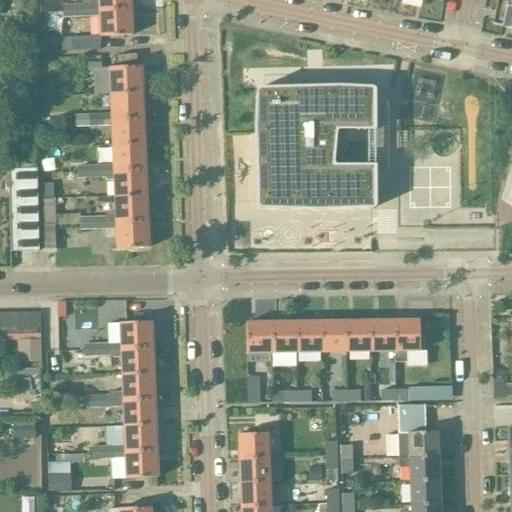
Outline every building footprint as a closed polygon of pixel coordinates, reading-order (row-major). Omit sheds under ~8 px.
[(30,4),(27,0),(15,0),(12,2),(18,12),(30,4)] [(82,0),(82,5),(90,5),(90,11),(99,11),(131,10),(131,8),(130,0),(82,0)] [(511,0),(497,0),(492,25),(511,29),(511,0)] [(82,5),(76,6),(77,18),(91,17),(90,11),(90,5),(82,5)] [(63,6),(62,6),(62,12),(63,18),(77,18),(76,6),(63,6)] [(131,10),(99,11),(99,17),(100,37),(132,36),(131,10)] [(0,56),(10,53),(6,42),(0,43),(0,56)] [(101,64),(87,64),(88,75),(93,75),(102,75),(109,74),(110,95),(142,94),(141,67),(101,69),(101,64)] [(317,211),(372,208),(373,208),(374,207),(375,206),(375,204),(375,165),(340,165),(340,130),(374,130),(374,91),(374,90),(374,89),(373,88),(372,88),(372,87),(370,87),(338,86),(259,88),(258,88),(257,89),(256,89),(256,90),(255,91),(255,92),(254,123),(256,205),(256,207),(257,208),(258,209),(259,209),(260,209),(317,211)] [(142,94),(110,95),(111,115),(111,120),(143,120),(143,119),(142,94)] [(89,115),(75,116),(75,121),(75,128),(89,128),(89,115)] [(103,115),(89,115),(89,128),(103,127),(103,121),(103,115)] [(143,120),(111,120),(111,127),(112,146),(144,145),(143,120)] [(144,145),(112,146),(113,159),(113,166),(113,172),(145,171),(144,145)] [(90,166),(76,167),(77,173),(77,180),(91,179),(90,166)] [(98,166),(90,166),(91,179),(105,179),(105,172),(105,166),(98,166)] [(39,252),(38,169),(10,170),(11,252),(39,252)] [(113,172),(105,172),(105,179),(105,181),(113,181),(114,197),(146,196),(145,171),(113,172)] [(115,216),(107,216),(107,218),(107,219),(107,223),(115,223),(147,222),(146,196),(114,197),(115,216)] [(54,199),(42,200),(43,225),(55,225),(55,216),(54,199)] [(93,218),(79,218),(79,219),(79,224),(79,225),(79,228),(79,230),(93,230),(93,218)] [(107,218),(93,218),(93,230),(107,230),(107,223),(107,219),(107,218)] [(147,222),(115,223),(115,229),(115,235),(116,249),(148,248),(147,222)] [(18,313),(7,313),(7,335),(18,335),(18,313)] [(29,313),(18,313),(18,335),(29,335),(29,313)] [(40,313),(29,313),(29,335),(40,334),(40,313)] [(393,321),(368,322),(369,353),(393,353),(393,321)] [(418,321),(393,321),(393,353),(394,353),(394,364),(401,364),(406,364),(406,367),(423,367),(426,367),(426,352),(423,352),(418,352),(418,321)] [(153,322),(120,323),(120,349),(154,348),(153,322)] [(319,322),(295,323),(295,354),(320,354),(319,322)] [(344,322),(319,322),(320,354),(344,353),(344,322)] [(368,322),(344,322),(344,353),(369,353),(368,322)] [(270,323),(245,324),(245,355),(245,363),(270,363),(270,354),(271,354),(270,323)] [(295,323),(270,323),(271,354),(295,354),(295,323)] [(31,369),(41,368),(40,334),(29,335),(29,340),(17,341),(17,364),(31,364),(31,369)] [(97,356),(109,355),(109,349),(109,343),(108,343),(97,344),(97,356)] [(85,356),(97,356),(97,344),(84,344),(84,345),(84,350),(85,356)] [(120,349),(109,349),(109,355),(110,355),(111,355),(111,358),(121,357),(122,375),(154,374),(154,348),(120,349)] [(122,375),(122,400),(155,399),(154,374),(122,375)] [(259,405),(258,377),(246,377),(246,404),(259,405)] [(407,390),(394,390),(394,402),(433,402),(433,400),(433,388),(407,388),(407,390)] [(380,390),(381,402),(394,402),(394,390),(380,390)] [(311,403),(311,391),(296,392),(296,404),(311,403)] [(331,391),(331,403),(345,403),(345,391),(331,391)] [(360,403),(360,391),(345,391),(345,403),(360,403)] [(282,392),(282,404),(296,404),(296,392),(282,392)] [(115,409),(114,395),(100,396),(100,409),(115,409)] [(86,409),(100,409),(100,396),(86,396),(86,409)] [(156,425),(155,399),(122,400),(123,427),(156,425)] [(354,422),(355,407),(338,407),(338,421),(354,422)] [(424,407),(397,407),(398,434),(425,433),(424,407)] [(34,424),(12,425),(13,440),(34,439),(34,424)] [(123,427),(124,452),(157,451),(156,425),(123,427)] [(397,434),(397,435),(398,458),(399,458),(408,458),(438,457),(437,432),(425,433),(398,434),(397,434)] [(268,435),(238,436),(239,461),(269,460),(268,435)] [(335,441),(323,442),(324,458),(336,457),(335,441)] [(340,460),(351,460),(352,460),(352,446),(340,446),(340,460)] [(102,459),(102,447),(89,448),(89,460),(102,459)] [(116,447),(102,447),(102,459),(116,459),(116,447)] [(157,451),(124,452),(124,462),(124,479),(158,478),(157,451)] [(324,471),(337,470),(336,457),(324,458),(324,471)] [(408,458),(399,458),(399,459),(399,468),(408,468),(409,482),(439,481),(438,457),(408,458)] [(269,460),(239,461),(239,485),(270,484),(269,460)] [(340,475),(353,475),(352,460),(351,460),(340,460),(340,475)] [(71,492),(70,474),(47,475),(48,493),(71,492)] [(439,481),(409,482),(409,507),(439,506),(439,481)] [(270,484),(239,485),(240,509),(271,508),(270,484)] [(337,490),(325,490),(326,506),(338,505),(337,490)] [(353,494),(341,494),(342,509),(354,508),(353,494)]
